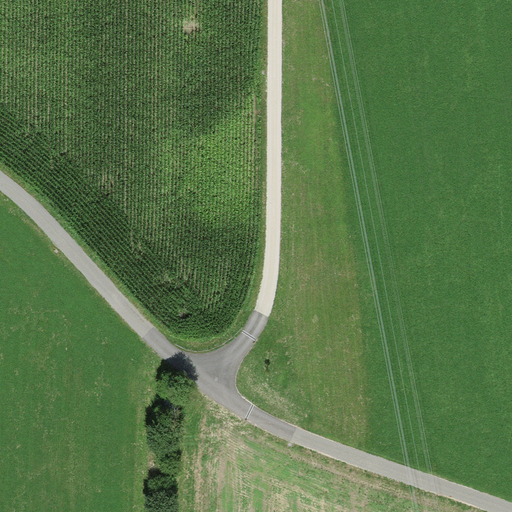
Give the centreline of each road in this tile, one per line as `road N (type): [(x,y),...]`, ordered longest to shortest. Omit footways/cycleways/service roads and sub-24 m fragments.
road 1 (unclassified): [(211,387),(243,345),(268,287),(278,0)]
road 2 (unclassified): [(511,510),(282,430),(211,387)]
road 3 (unclassified): [(211,387),(136,327),(0,179)]
